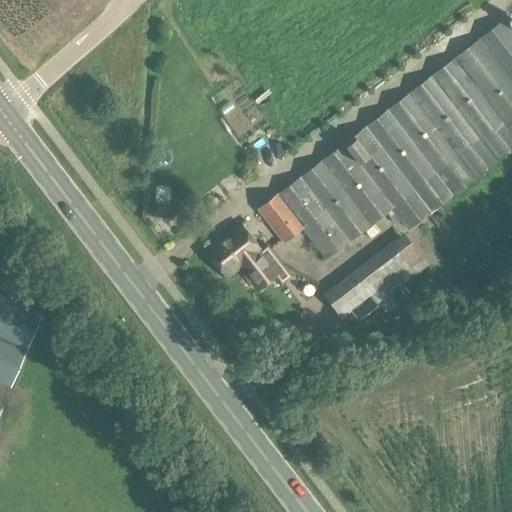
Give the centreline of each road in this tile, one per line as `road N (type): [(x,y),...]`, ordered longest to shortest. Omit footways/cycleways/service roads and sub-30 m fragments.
road 1 (primary): [(304,511),(1,114)]
road 2 (unclassified): [(1,114),(125,4)]
